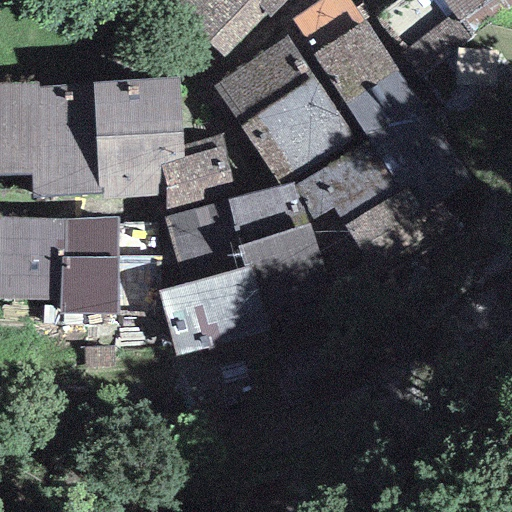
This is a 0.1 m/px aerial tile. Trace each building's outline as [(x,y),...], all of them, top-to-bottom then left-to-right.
[(163,0),(228,63),(287,0),(163,0)] [(298,27),(287,33),(361,140),(293,178),(311,228),(341,215),(409,184),(421,203),(475,186),(353,0),(314,0),(293,12),(298,27)] [(511,0),(443,0),(470,34),(511,2),(511,0)] [(287,33),(210,81),(278,182),(293,178),(361,140),(287,33)] [(177,72),(93,78),(101,192),(163,188),(161,159),(183,150),(177,72)] [(93,78),(0,79),(0,171),(31,174),(31,196),(101,192),(93,78)] [(183,150),(161,159),(163,188),(168,212),(229,198),(238,195),(220,142),(183,150)] [(238,195),(229,198),(249,260),(263,310),(332,289),(311,228),(293,178),(278,182),(238,195)] [(409,184),(341,215),(372,264),(435,232),(421,203),(409,184)] [(168,212),(162,214),(181,279),(249,260),(229,198),(168,212)] [(113,216),(0,214),(0,297),(112,299),(112,287),(113,222),(113,216)] [(157,286),(156,222),(113,222),(112,287),(157,286)] [(181,279),(157,286),(175,354),(268,329),(263,310),(249,260),(181,279)]
